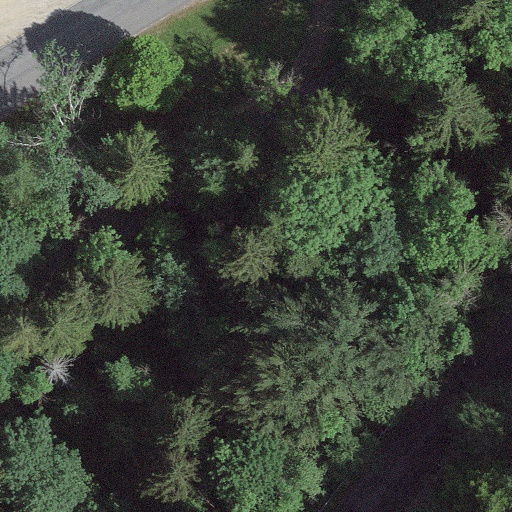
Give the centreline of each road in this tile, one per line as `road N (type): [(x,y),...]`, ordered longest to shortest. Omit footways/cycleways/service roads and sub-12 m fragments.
road 1 (unclassified): [(511,312),(380,460),(346,511)]
road 2 (unclassified): [(143,0),(0,84)]
